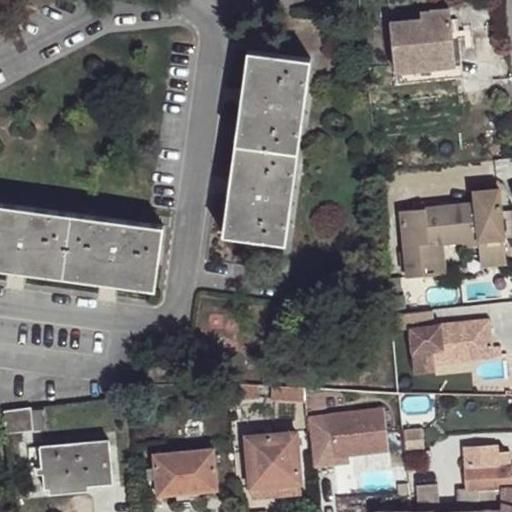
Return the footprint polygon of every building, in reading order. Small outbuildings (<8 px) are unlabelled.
[(456,78),(449,9),(421,12),(421,19),(391,22),(398,84),(456,78)] [(248,51),(236,143),(298,151),(311,59),(248,51)] [(286,242),(298,151),(236,143),(223,234),(286,242)] [(437,242),(463,240),(464,247),(479,245),(480,256),(506,253),(499,188),(473,190),(474,203),(400,210),(407,277),(432,274),(429,243),(437,242)] [(0,267),(64,276),(72,214),(0,203),(0,267)] [(72,214),(64,276),(155,289),(164,226),(72,214)] [(429,243),(432,274),(440,273),(437,242),(429,243)] [(506,253),(480,256),(481,266),(507,263),(506,253)] [(441,324),(410,327),(415,373),(435,371),(433,351),(454,349),(455,361),(494,357),(494,356),(492,341),(490,319),(451,323),(452,329),(442,330),(441,324)] [(492,341),(494,356),(507,355),(505,340),(492,341)] [(204,402),(261,398),(259,384),(228,382),(202,383),(204,402)] [(272,385),(271,399),(300,401),(300,387),(272,385)] [(384,404),(308,408),(312,466),(349,463),(348,453),(387,450),(384,404)] [(31,407),(4,411),(6,433),(33,430),(31,410),(31,407)] [(31,410),(33,430),(46,429),(44,409),(31,410)] [(424,448),(422,430),(405,431),(407,450),(424,448)] [(297,432),(246,436),(250,487),(302,483),(297,432)] [(113,482),(109,440),(42,446),(46,489),(113,482)] [(214,448),(154,454),(158,495),(177,493),(200,491),(218,490),(214,448)] [(501,488),(511,487),(511,465),(509,466),(508,452),(496,453),(496,448),(465,450),(466,468),(464,468),(465,489),(458,489),(459,503),(459,511),(478,511),(476,490),(501,488)] [(302,483),(250,487),(251,498),(302,493),(302,483)] [(439,511),(439,504),(437,484),(417,485),(418,511),(439,511)] [(511,504),(511,487),(501,488),(501,501),(511,504)] [(200,491),(177,493),(177,502),(201,500),(200,491)] [(481,511),(511,511),(511,504),(501,501),(502,509),(481,510),(481,511)] [(439,511),(447,511),(459,511),(459,503),(439,504),(439,511)]
